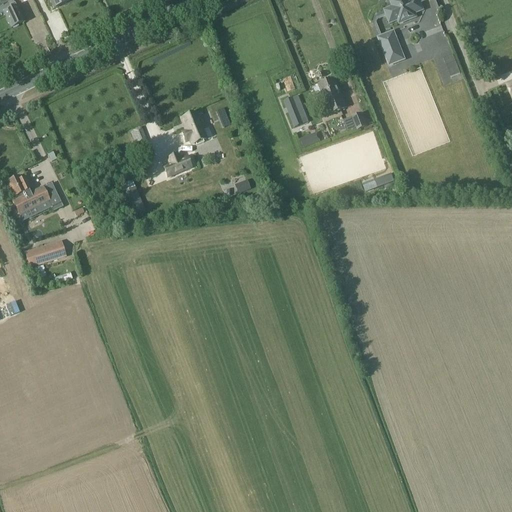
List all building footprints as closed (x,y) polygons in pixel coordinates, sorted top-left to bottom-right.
[(49,0),(54,9),(68,2),(66,0),(49,0)] [(393,0),(391,4),(393,8),(387,10),(385,13),(388,21),(392,22),(397,20),(399,24),(415,17),(414,13),(420,11),(421,8),(418,1),(417,0),(411,0),(409,1),(408,0),(393,0)] [(23,22),(16,7),(4,12),(11,28),(23,22)] [(368,13),(370,20),(380,17),(378,10),(368,13)] [(403,59),(392,32),(377,38),(388,65),(403,59)] [(346,108),(335,79),(319,85),(330,114),(346,108)] [(283,101),(294,128),(304,124),(294,98),(283,101)] [(357,131),(367,127),(362,113),(351,117),(357,131)] [(181,119),(186,131),(182,133),(185,142),(190,140),(192,145),(195,143),(196,146),(204,143),(202,140),(206,139),(195,114),(181,119)] [(186,158),(179,161),(177,155),(168,159),(170,165),(163,167),(167,178),(190,168),(186,158)] [(391,174),(374,180),(377,188),(394,182),(391,174)] [(18,177),(7,182),(14,197),(18,196),(18,197),(17,198),(18,200),(13,202),(19,215),(48,201),(51,208),(53,212),(63,207),(52,184),(32,193),(30,191),(33,189),(27,177),(20,180),(18,177)] [(121,194),(130,216),(144,211),(135,188),(121,194)] [(61,242),(24,253),(29,269),(30,269),(60,260),(66,258),(61,242)] [(51,288),(74,280),(72,273),(48,281),(51,288)]
